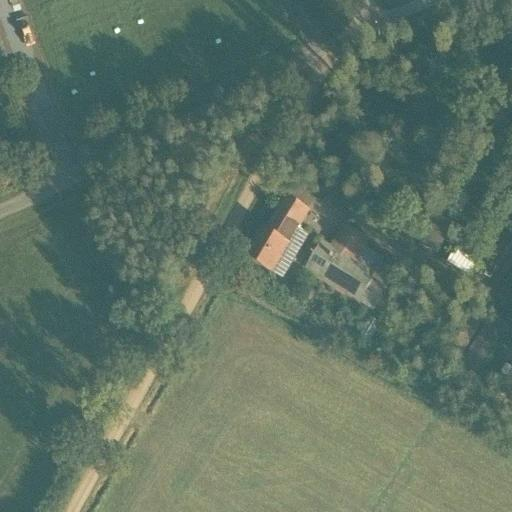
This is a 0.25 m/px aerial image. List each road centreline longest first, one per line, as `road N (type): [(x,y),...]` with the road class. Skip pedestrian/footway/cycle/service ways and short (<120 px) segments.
road 1 (track): [(330,50),(71,511)]
road 2 (unclassified): [(0,214),(359,35)]
road 3 (track): [(62,184),(212,264)]
